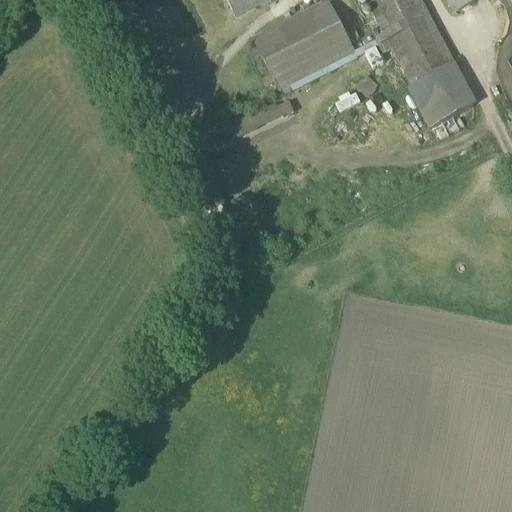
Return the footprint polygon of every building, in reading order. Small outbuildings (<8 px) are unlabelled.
[(256,9),(274,0),(225,0),(236,20),(256,10),(256,9)] [(364,0),(412,89),(406,92),(429,133),(475,107),(454,67),(418,0),(364,0)] [(444,0),(453,15),(481,0),(444,0)] [(350,59),(345,49),(326,12),(326,11),(323,5),(275,29),(278,36),(255,47),(274,85),(279,94),(350,59)] [(368,100),(375,89),(363,81),(356,90),(368,100)] [(346,115),(363,107),(355,89),(338,96),(346,115)]
